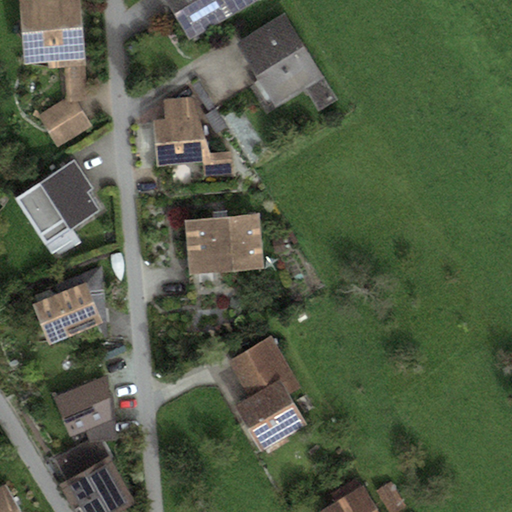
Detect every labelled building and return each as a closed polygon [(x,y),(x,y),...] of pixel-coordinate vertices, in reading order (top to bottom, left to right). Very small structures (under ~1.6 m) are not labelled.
[(80,0),(27,0),(21,1),(26,63),(48,61),(49,68),(64,67),(65,100),(77,101),(87,102),(80,0)] [(165,0),(188,39),(256,0),(165,0)] [(284,13),(234,43),(272,106),(305,86),(319,110),(337,99),(284,13)] [(197,78),(191,82),(208,110),(214,107),(197,78)] [(166,119),(154,121),(157,166),(202,161),(203,176),(233,173),(231,152),(211,153),(194,97),(164,99),(166,119)] [(65,100),(39,117),(58,147),(92,125),(77,101),(65,100)] [(215,109),(205,116),(216,133),(226,127),(215,109)] [(75,159),(16,198),(51,251),(75,235),(70,228),(98,210),(87,193),(94,188),(75,159)] [(259,215),(186,220),(190,275),(225,272),(263,269),(259,215)] [(283,236),(273,237),(274,253),(285,252),(283,236)] [(83,283),(33,305),(49,344),(100,322),(109,320),(102,267),(79,275),(83,283)] [(225,272),(190,275),(193,318),(228,315),(225,272)] [(14,294),(0,300),(0,309),(2,314),(20,306),(14,294)] [(271,336),(229,360),(251,397),(237,406),(263,449),(306,424),(288,394),(301,386),(271,336)] [(110,419),(106,374),(53,398),(71,437),(110,419)] [(66,481),(60,484),(73,507),(79,504),(83,511),(116,511),(133,503),(96,437),(55,460),(66,481)] [(335,503),(320,511),(379,511),(363,486),(360,487),(355,480),(330,495),(335,503)] [(390,482),(376,491),(389,511),(397,511),(406,507),(390,482)] [(0,511),(18,511),(5,484),(0,486),(0,511)]
